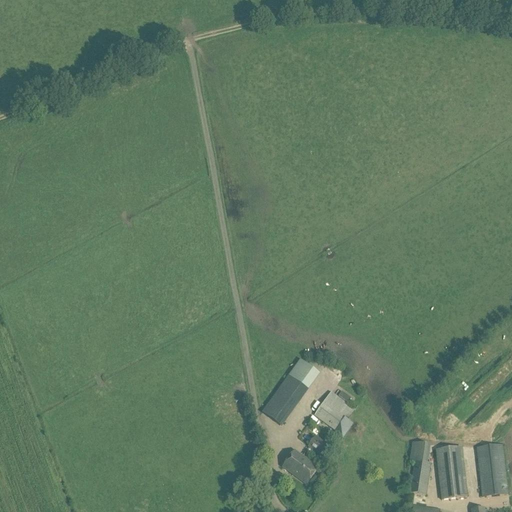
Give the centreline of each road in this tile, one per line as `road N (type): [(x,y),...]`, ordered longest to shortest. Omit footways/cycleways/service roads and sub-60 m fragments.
road 1 (track): [(187,39),(333,13),(511,16)]
road 2 (track): [(0,118),(187,39)]
